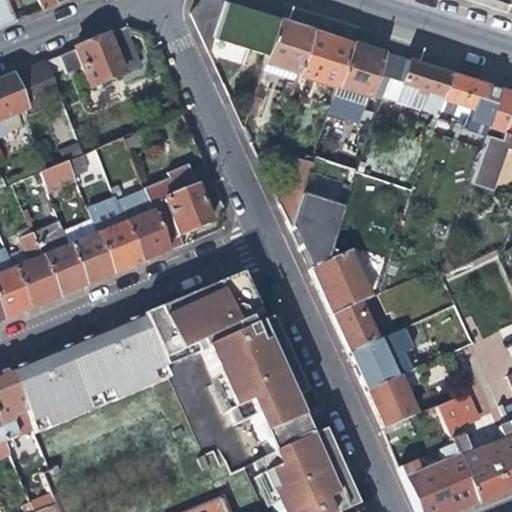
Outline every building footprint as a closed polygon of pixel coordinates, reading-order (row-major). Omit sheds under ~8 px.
[(5,0),(0,0),(0,26),(14,21),(5,0)] [(5,0),(14,21),(43,8),(38,0),(5,0)] [(55,0),(38,0),(43,8),(57,3),(55,0)] [(199,0),(190,12),(207,49),(212,33),(222,0),(199,0)] [(222,0),(212,33),(264,51),(276,15),(242,4),(229,0),(222,0)] [(511,0),(470,0),(474,1),(497,8),(500,1),(506,3),(503,10),(511,13),(511,0)] [(250,95),(260,99),(268,71),(272,60),(289,66),(285,77),(293,79),(295,73),(310,25),(299,22),(281,16),(276,15),(264,51),(250,95)] [(295,73),(325,82),(334,85),(335,84),(349,38),(327,31),(310,25),(295,73)] [(137,65),(122,29),(105,37),(119,74),(137,65)] [(120,76),(119,74),(105,37),(85,45),(71,51),(76,64),(87,90),(120,76)] [(380,98),(381,95),(388,75),(395,53),(367,44),(349,38),(335,84),(355,90),(354,95),(365,98),(366,94),(380,98)] [(48,75),(76,64),(71,51),(43,63),(48,75)] [(388,75),(396,78),(404,56),(395,53),(388,75)] [(419,106),(435,110),(440,95),(448,69),(419,60),(404,56),(396,78),(400,79),(415,84),(414,87),(424,91),(419,106)] [(268,71),(285,77),(289,66),(272,60),(268,71)] [(475,117),(486,121),(497,85),(465,75),(448,69),(440,95),(461,102),(478,108),(475,117)] [(394,98),(400,79),(396,78),(388,75),(381,95),(394,98)] [(12,76),(0,80),(0,98),(8,118),(27,110),(12,76)] [(288,95),(291,84),(278,79),(274,89),(288,95)] [(328,106),(334,85),(325,82),(318,103),(328,106)] [(511,89),(497,85),(486,121),(482,133),(468,180),(489,187),(504,143),(511,145),(511,89)] [(247,140),(260,99),(250,95),(240,124),(247,140)] [(0,121),(8,118),(0,98),(0,121)] [(453,123),(470,129),(475,117),(478,108),(461,102),(453,123)] [(433,115),(448,121),(450,116),(435,110),(433,115)] [(444,137),(448,121),(433,115),(428,131),(444,137)] [(470,129),(482,133),(486,121),(475,117),(470,129)] [(122,139),(126,148),(150,138),(146,129),(122,139)] [(80,154),(63,161),(69,176),(97,165),(91,150),(80,154)] [(289,165),(276,205),(287,230),(305,174),(309,162),(301,160),(298,167),(289,165)] [(72,184),(69,176),(63,161),(34,173),(44,196),(49,194),(72,184)] [(349,186),(305,174),(287,230),(293,242),(306,272),(323,264),(349,186)] [(143,195),(151,214),(163,243),(189,233),(208,225),(193,189),(175,196),(170,184),(143,195)] [(71,246),(49,194),(44,196),(65,249),(71,246)] [(151,214),(122,225),(139,264),(153,259),(167,253),(163,243),(151,214)] [(122,225),(94,237),(110,276),(124,270),(139,264),(122,225)] [(94,237),(71,246),(65,249),(82,288),(96,282),(110,276),(94,237)] [(0,321),(12,317),(26,311),(9,272),(5,261),(0,249),(0,321)] [(65,249),(40,259),(56,298),(69,293),(82,288),(65,249)] [(323,264),(306,272),(314,290),(326,318),(355,305),(366,300),(345,254),(323,264)] [(40,259),(9,272),(26,311),(41,305),(56,298),(40,259)] [(385,263),(382,272),(388,275),(391,265),(385,263)] [(363,511),(260,286),(238,277),(236,278),(154,312),(139,318),(72,346),(7,373),(0,376),(0,511),(363,511)] [(372,343),(355,305),(326,318),(332,331),(343,355),(372,343)] [(400,329),(372,343),(343,355),(351,373),(361,395),(395,380),(407,375),(398,355),(408,350),(400,329)] [(411,417),(395,380),(361,395),(368,410),(377,431),(404,420),(411,417)] [(431,408),(447,446),(473,505),(501,494),(511,489),(511,437),(507,425),(496,430),(499,436),(499,437),(500,437),(501,440),(463,456),(461,451),(462,449),(454,428),(473,419),(462,395),(431,408)] [(507,425),(511,437),(511,405),(500,411),(502,416),(507,425)] [(411,435),(404,420),(377,431),(384,447),(411,435)] [(408,460),(393,467),(413,511),(456,511),(473,505),(447,446),(435,450),(438,461),(414,472),(408,460)]
